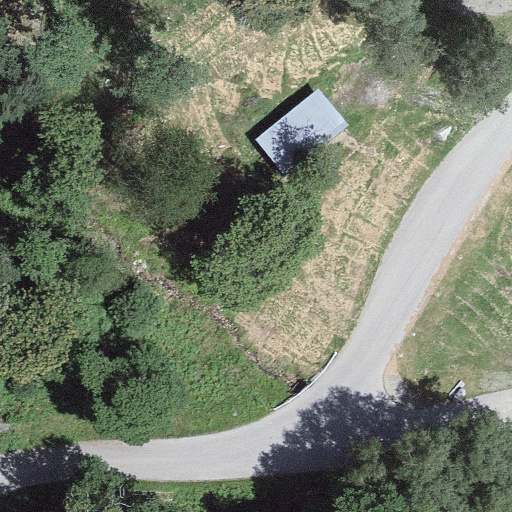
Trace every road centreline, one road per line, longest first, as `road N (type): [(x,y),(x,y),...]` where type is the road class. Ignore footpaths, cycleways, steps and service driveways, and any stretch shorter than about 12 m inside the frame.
road 1 (unclassified): [(189,511),(273,485),(325,444),(511,164)]
road 2 (track): [(235,502),(415,486),(511,459)]
